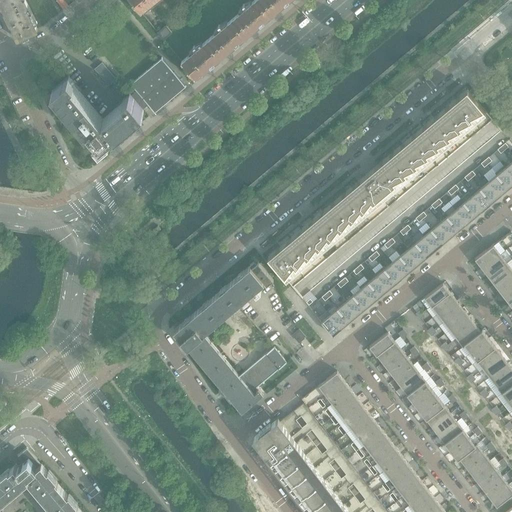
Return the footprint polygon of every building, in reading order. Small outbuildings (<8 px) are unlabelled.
[(0,0),(0,2),(12,27),(21,22),(20,20),(30,14),(26,6),(29,5),(26,0),(0,0)] [(69,6),(64,0),(56,0),(64,9),(69,6)] [(151,4),(156,0),(130,0),(140,13),(151,4)] [(250,33),(275,12),(264,0),(253,0),(235,16),(250,33)] [(264,0),(275,12),(289,0),(264,0)] [(37,29),(31,17),(34,15),(32,13),(30,14),(20,20),(21,22),(12,27),(18,39),(37,29)] [(225,54),(250,33),(235,16),(210,37),(225,54)] [(172,33),(166,25),(157,33),(163,40),(172,33)] [(196,79),(215,63),(225,54),(210,37),(195,49),(181,61),(196,79)] [(186,86),(182,81),(161,57),(161,58),(154,64),(153,64),(154,64),(151,67),(146,70),(146,71),(139,77),(138,77),(131,83),(130,83),(136,90),(131,95),(130,93),(129,93),(131,95),(143,109),(148,104),(155,113),(155,112),(162,106),(163,106),(163,105),(170,99),(170,100),(171,99),(170,99),(178,93),(178,92),(185,86),(186,87),(186,86)] [(102,118),(101,116),(67,76),(52,89),(87,131),(89,130),(95,136),(94,137),(96,140),(97,139),(101,143),(114,132),(116,134),(130,122),(119,110),(117,112),(114,109),(103,118),(103,117),(102,118)] [(474,119),(485,110),(478,101),(475,98),(467,89),(456,99),(454,100),(445,108),(443,109),(433,117),(432,118),(422,126),(421,128),(411,136),(410,137),(400,145),(399,146),(389,154),(388,155),(378,164),(371,170),(364,176),(357,181),(347,190),(346,191),(336,199),(334,200),(325,208),(323,209),(314,217),(312,219),(303,227),(301,228),(292,236),(290,237),(281,245),(279,246),(268,256),(275,265),(285,277),(296,268),(298,270),(376,204),(374,202),(395,184),(396,184),(397,186),(475,121),(474,119),(473,119),(474,119)] [(143,109),(131,95),(114,109),(117,112),(119,110),(130,122),(144,110),(143,109)] [(511,184),(511,175),(505,167),(504,165),(495,173),(496,175),(497,174),(508,188),(511,184)] [(508,188),(497,174),(496,175),(488,181),(500,195),(508,188)] [(500,195),(488,181),(481,188),(480,188),(492,202),(500,195)] [(492,202),(480,188),(481,188),(479,186),(470,193),(471,195),(472,195),(483,209),(492,202)] [(483,209),(472,195),(471,195),(463,202),(475,216),(483,209)] [(475,216),(463,202),(455,209),(467,223),(475,216)] [(467,223),(455,209),(452,205),(444,212),(447,216),(458,230),(467,223)] [(458,230),(447,216),(440,222),(439,222),(451,236),(458,230)] [(451,236),(439,222),(440,222),(438,220),(430,227),(443,243),(451,236)] [(443,243),(430,227),(422,234),(423,236),(423,235),(435,250),(443,243)] [(511,232),(511,231),(493,244),(500,253),(507,261),(511,268),(511,232)] [(435,250),(423,235),(423,236),(416,242),(427,256),(428,256),(435,250)] [(427,256),(416,242),(414,240),(406,247),(407,249),(408,249),(419,263),(427,256)] [(482,267),(500,253),(493,244),(475,258),(482,267)] [(419,263),(408,249),(407,249),(400,255),(412,269),(419,263)] [(488,275),(507,261),(500,253),(482,267),(488,275)] [(400,255),(400,254),(392,261),(404,275),(412,269),(400,255)] [(239,375),(222,355),(204,333),(264,282),(266,286),(273,280),(258,261),(252,267),(250,265),(174,330),(181,339),(224,391),(224,392),(224,393),(225,392),(242,412),(263,394),(257,386),(287,361),(274,346),(239,375)] [(404,275),(392,261),(384,267),(397,282),(404,275)] [(495,284),(511,270),(511,268),(507,261),(488,275),(495,284)] [(397,282),(384,267),(376,274),(389,289),(397,282)] [(501,292),(511,283),(511,270),(495,284),(501,292)] [(389,289),(376,274),(369,280),(381,295),(389,289)] [(381,295),(369,280),(361,287),(373,302),(381,295)] [(431,305),(450,291),(443,283),(425,297),(431,305)] [(508,301),(511,297),(511,283),(501,292),(508,301)] [(373,302),(361,287),(353,293),(365,308),(373,302)] [(437,313),(456,299),(450,291),(431,305),(437,313)] [(365,308),(353,293),(345,300),(358,315),(365,308)] [(444,322),(462,307),(456,299),(437,313),(444,322)] [(358,315),(345,300),(337,306),(350,321),(358,315)] [(350,321),(337,306),(330,313),(342,328),(350,321)] [(450,330),(468,316),(462,307),(444,322),(450,330)] [(342,328),(330,313),(320,321),(332,336),(342,328)] [(456,338),(474,324),(468,316),(450,330),(456,338)] [(462,346),(483,330),(482,330),(480,331),(474,324),(456,338),(462,346)] [(305,337),(299,329),(293,334),(299,342),(305,337)] [(471,352),(489,338),(483,330),(462,346),(463,346),(465,345),(471,352)] [(376,354),(394,340),(388,331),(369,346),(376,354)] [(477,361),(495,346),(489,338),(471,352),(477,361)] [(382,362),(401,348),(394,340),(376,354),(382,362)] [(483,369),(501,354),(495,346),(477,361),(483,369)] [(388,370),(407,356),(401,348),(382,362),(388,370)] [(489,377),(507,363),(501,354),(483,369),(489,377)] [(395,378),(413,364),(407,356),(388,370),(395,378)] [(495,385),(511,371),(511,368),(507,363),(489,377),(495,385)] [(401,387),(419,372),(413,364),(395,378),(401,387)] [(325,393),(344,379),(337,370),(319,385),(325,393)] [(502,393),(511,384),(511,371),(495,385),(502,393)] [(407,395),(425,380),(419,372),(401,387),(407,395)] [(331,402),(350,387),(344,379),(325,393),(331,402)] [(413,403),(432,389),(425,380),(407,395),(413,403)] [(508,401),(511,397),(511,384),(502,393),(508,401)] [(416,511),(409,503),(403,494),(396,486),(390,478),(383,469),(377,461),(370,452),(364,444),(357,435),(351,427),(344,419),(338,410),(331,402),(325,393),(319,385),(301,398),(304,402),(388,511),(416,511)] [(338,410),(357,396),(350,387),(331,402),(338,410)] [(420,411),(438,397),(432,389),(413,403),(420,411)] [(344,419),(363,404),(357,396),(338,410),(344,419)] [(426,419),(444,405),(438,397),(420,411),(426,419)] [(388,511),(304,402),(281,420),(256,440),(311,511),(388,511)] [(351,427),(370,413),(363,404),(344,419),(351,427)] [(432,427),(450,413),(444,405),(426,419),(432,427)] [(357,435),(376,421),(370,413),(351,427),(357,435)] [(438,435),(457,421),(450,413),(432,427),(438,435)] [(364,444),(383,430),(376,421),(357,435),(364,444)] [(445,443),(463,429),(457,421),(438,435),(445,443)] [(451,451),(469,437),(463,429),(445,443),(451,451)] [(370,452),(389,438),(383,430),(364,444),(370,452)] [(457,459),(477,444),(477,443),(475,444),(469,437),(451,451),(457,459)] [(377,461),(395,446),(389,438),(370,452),(377,461)] [(465,466),(483,452),(477,444),(457,459),(457,460),(459,458),(465,466)] [(383,469),(402,455),(395,446),(377,461),(383,469)] [(82,511),(62,488),(41,463),(40,464),(27,448),(18,456),(23,462),(18,466),(26,477),(54,511),(82,511)] [(471,474),(490,460),(483,452),(465,466),(471,474)] [(390,478),(408,463),(402,455),(383,469),(390,478)] [(478,482),(496,468),(490,460),(471,474),(478,482)] [(396,486),(415,472),(408,463),(390,478),(396,486)] [(0,498),(20,482),(26,477),(18,466),(16,464),(15,465),(15,464),(0,476),(0,498)] [(484,490),(502,476),(496,468),(478,482),(484,490)] [(403,494),(421,480),(415,472),(396,486),(403,494)] [(490,498),(508,484),(502,476),(484,490),(490,498)] [(409,503),(428,489),(421,480),(403,494),(409,503)] [(497,507),(511,494),(511,488),(508,484),(490,498),(497,507)] [(416,511),(434,497),(428,489),(409,503),(416,511)] [(416,511),(432,511),(441,505),(434,497),(416,511)]
